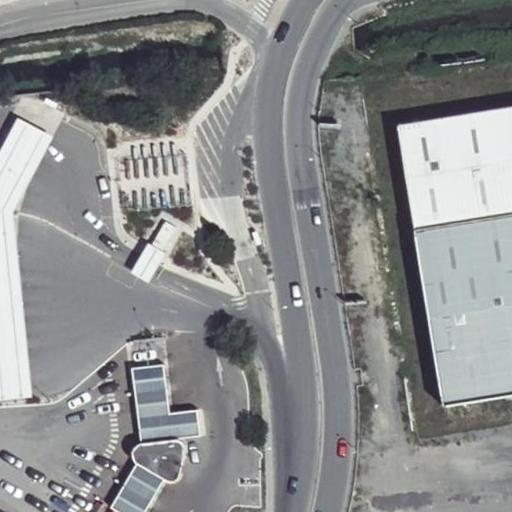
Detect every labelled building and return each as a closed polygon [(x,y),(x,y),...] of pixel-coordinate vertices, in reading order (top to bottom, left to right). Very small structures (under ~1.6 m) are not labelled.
[(511,104),(399,124),(444,404),(511,393),(511,104)] [(0,154),(0,405),(32,403),(23,303),(15,214),(20,205),(39,169),(2,151),(0,154)] [(171,207),(154,236),(171,246),(189,217),(171,207)] [(166,256),(147,245),(139,259),(130,275),(149,286),(157,271),(166,256)] [(138,390),(143,436),(181,433),(202,431),(200,406),(172,409),(170,387),(167,360),(136,363),(138,390)] [(140,458),(167,472),(172,474),(176,473),(180,471),(183,466),(188,444),(187,437),(184,435),(181,433),(143,436),(139,437),(136,440),(135,447),(135,452),(137,455),(140,458)] [(167,472),(140,458),(124,483),(112,502),(128,511),(144,511),(152,498),(167,472)]
